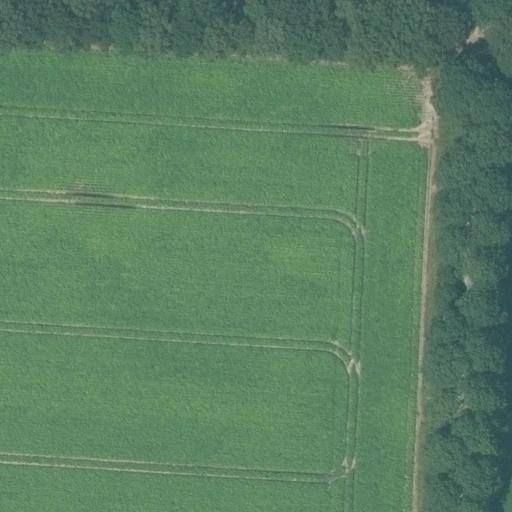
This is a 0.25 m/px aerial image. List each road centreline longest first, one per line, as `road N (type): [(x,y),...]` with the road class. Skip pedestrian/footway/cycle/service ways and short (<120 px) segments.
road 1 (track): [(0,17),(479,45)]
road 2 (track): [(452,511),(479,45)]
